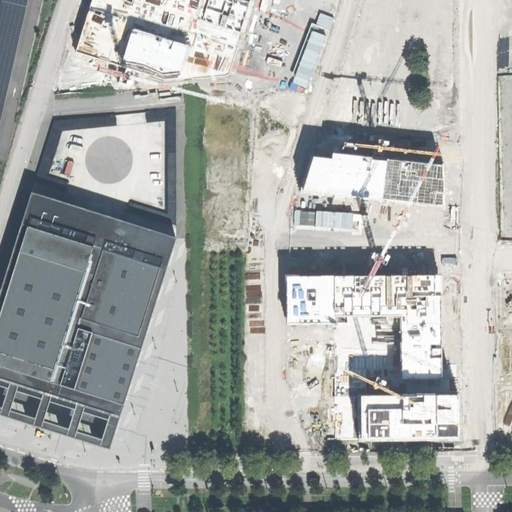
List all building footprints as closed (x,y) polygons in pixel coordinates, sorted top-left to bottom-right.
[(0,123),(27,0),(0,0),(0,4),(0,123)] [(91,0),(76,52),(163,82),(227,76),(240,32),(249,0),(91,0)] [(177,153),(177,110),(147,110),(147,121),(169,121),(169,154),(177,153)] [(456,143),(456,113),(438,113),(438,143),(456,143)] [(117,124),(116,115),(54,121),(55,130),(117,124)] [(225,169),(241,169),(240,127),(224,127),(225,169)] [(254,138),(255,178),(271,177),(269,137),(254,138)] [(331,160),(312,158),(301,193),(444,206),(444,167),(386,161),(385,163),(370,162),(370,159),(331,155),(331,160)] [(200,166),(201,207),(217,207),(216,165),(200,166)] [(30,192),(0,285),(0,414),(83,441),(107,448),(173,237),(30,192)] [(441,276),(286,277),(286,325),(334,324),(334,317),(400,317),(401,380),(442,379),(441,276)] [(498,438),(511,437),(511,280),(497,280),(498,330),(511,329),(511,383),(498,384),(498,438)] [(457,438),(457,396),(360,396),(360,439),(457,438)] [(303,410),(304,425),(318,424),(318,409),(303,410)]
